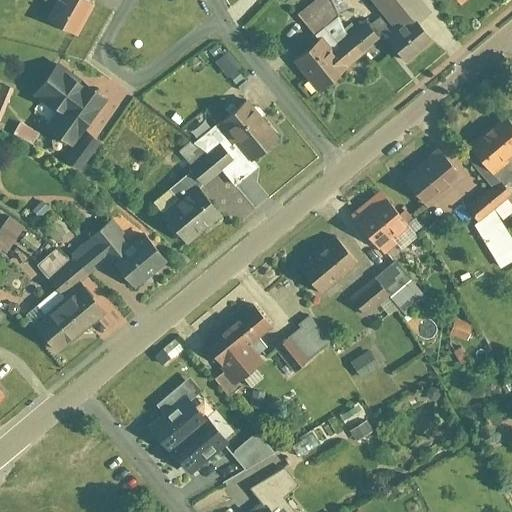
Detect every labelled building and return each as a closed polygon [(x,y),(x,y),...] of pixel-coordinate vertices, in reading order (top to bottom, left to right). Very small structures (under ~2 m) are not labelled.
[(100,7),(86,0),(62,0),(60,5),(50,23),(82,40),(100,7)] [(321,0),(305,12),(320,36),(335,26),(356,58),(382,41),(366,17),(345,33),(332,0),(321,0)] [(432,45),(417,25),(432,13),(421,0),(364,0),(391,34),(384,39),(405,66),(432,45)] [(476,0),(456,0),(464,10),(476,0)] [(349,73),(323,40),(294,63),(320,95),(349,73)] [(89,131),(113,99),(64,62),(40,94),(65,113),(53,128),(77,147),(89,131)] [(0,121),(5,124),(19,87),(0,79),(0,121)] [(286,139),(255,97),(216,126),(233,148),(238,144),(253,164),(258,159),(286,139)] [(511,158),(511,120),(505,112),(469,142),(495,173),(511,158)] [(6,127),(38,142),(43,132),(12,116),(6,127)] [(108,145),(89,131),(77,147),(69,158),(87,172),(108,145)] [(235,165),(220,148),(153,205),(188,246),(226,214),(206,191),(235,165)] [(463,178),(440,150),(403,179),(425,208),(463,178)] [(471,205),(484,221),(499,208),(511,197),(511,184),(505,177),(471,205)] [(412,229),(385,197),(353,220),(382,253),(412,229)] [(480,223),(506,267),(511,263),(511,229),(499,208),(484,221),(480,223)] [(0,234),(0,243),(13,252),(30,225),(14,214),(0,234)] [(143,233),(131,243),(129,241),(112,221),(67,259),(87,283),(111,263),(132,288),(166,260),(143,233)] [(360,268),(335,235),(295,266),(320,299),(360,268)] [(59,248),(37,265),(64,299),(35,323),(57,350),(108,309),(87,283),(67,259),(59,248)] [(383,279),(395,294),(416,277),(401,259),(380,276),(383,279)] [(370,314),(395,294),(383,279),(358,300),(370,314)] [(257,302),(229,324),(247,348),(275,326),(257,302)] [(455,333),(473,339),(478,323),(461,317),(455,333)] [(288,340),(307,363),(334,341),(315,318),(288,340)] [(229,324),(203,343),(226,373),(214,382),(229,402),(242,392),(237,386),(262,366),(247,348),(229,324)] [(357,360),(367,377),(386,365),(376,349),(357,360)] [(170,453),(207,422),(190,401),(199,393),(187,379),(152,409),(159,418),(146,428),(168,454),(170,453)] [(354,439),(372,428),(366,419),(348,430),(354,439)] [(235,455),(207,422),(170,453),(191,478),(223,451),(243,476),(271,453),(257,437),(235,455)] [(262,511),(291,511),(281,498),(297,487),(284,470),(256,491),(269,508),(262,511)]
